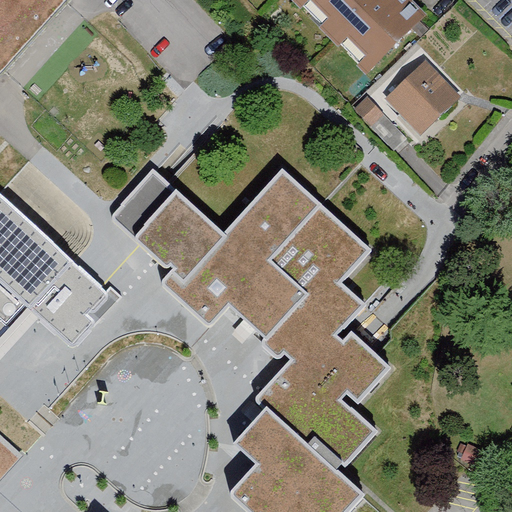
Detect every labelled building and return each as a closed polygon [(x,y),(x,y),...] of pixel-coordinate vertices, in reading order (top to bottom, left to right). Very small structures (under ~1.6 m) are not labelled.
[(0,0),(0,68),(62,0),(0,0)] [(405,0),(298,0),(293,5),(368,81),(428,23),(405,0)] [(427,68),(387,106),(422,142),(461,104),(427,68)] [(239,501),(251,511),(361,511),(368,504),(342,479),(379,440),(354,418),(392,378),(356,344),(345,354),(337,347),(367,314),(344,292),(374,259),(287,179),(230,243),(154,180),(112,226),(179,279),(169,291),(214,331),(232,311),(270,345),(266,350),(283,366),(288,360),(297,367),(261,406),(273,417),(243,451),(266,471),(239,501)] [(0,345),(32,310),(77,351),(117,307),(0,200),(0,345)]
